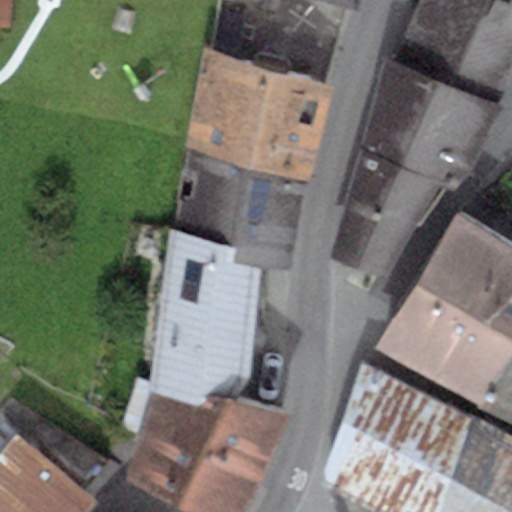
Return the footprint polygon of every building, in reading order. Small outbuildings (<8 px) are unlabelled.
[(220,0),(214,49),(327,76),(347,0),(220,0)] [(511,0),(435,0),(407,62),(490,96),(511,55),(511,0)] [(305,159),(327,76),(214,49),(210,47),(181,226),(254,250),(255,246),(287,249),(294,209),(305,159)] [(390,56),(365,143),(438,172),(440,168),(450,172),(490,96),(407,62),(390,56)] [(365,143),(337,242),(386,258),(417,201),(423,204),(426,198),(424,195),(438,172),(365,143)] [(511,312),(511,238),(461,207),(384,336),(452,371),(492,299),(511,312)] [(160,382),(226,387),(243,364),(254,250),(181,226),(168,300),(160,382)] [(511,312),(492,299),(452,371),(487,390),(511,400),(511,312)] [(388,511),(428,511),(464,410),(368,361),(331,463),(335,472),(369,486),(391,499),(388,511)] [(226,387),(160,382),(141,442),(155,448),(150,460),(162,468),(163,472),(237,505),(284,406),(226,387)] [(0,406),(0,511),(61,511),(109,454),(11,393),(0,406)] [(510,511),(511,435),(464,410),(428,511),(510,511)]
